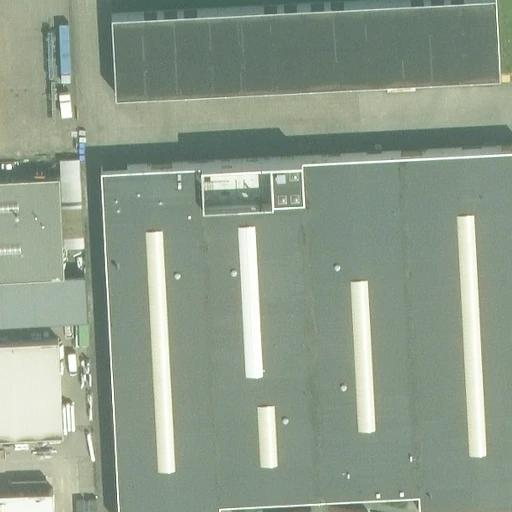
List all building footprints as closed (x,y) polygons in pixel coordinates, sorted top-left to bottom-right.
[(499,74),(495,0),(381,0),(112,14),(116,94),(499,74)] [(220,511),(220,500),(309,495),(310,504),(284,511),(367,511),(368,511),(329,503),(329,494),(418,489),(419,509),(511,504),(511,144),(101,166),(118,511),(220,511)] [(88,185),(86,154),(66,156),(68,187),(88,185)] [(59,175),(0,177),(0,277),(64,275),(59,175)] [(57,317),(88,315),(87,301),(56,302),(57,317)] [(0,436),(63,433),(58,338),(0,341),(0,436)] [(0,511),(53,511),(53,488),(0,490),(0,511)]
